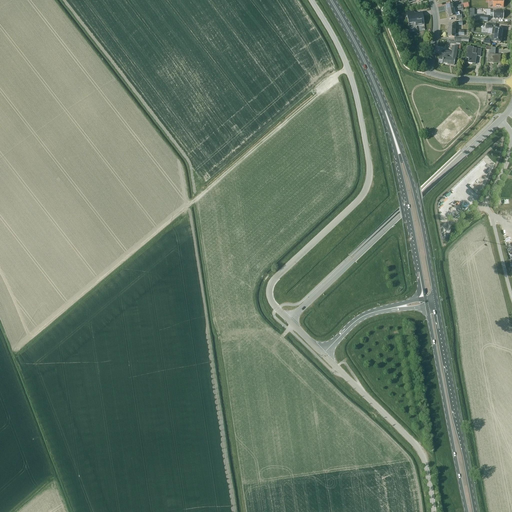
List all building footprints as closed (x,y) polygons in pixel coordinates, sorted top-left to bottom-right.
[(453,7),(453,4),(446,5),(447,12),(457,10),(457,8),(460,8),(460,10),(463,10),(463,8),(463,7),(461,7),(461,6),(453,7)] [(449,18),(455,16),(456,16),(457,20),(462,19),(461,15),(460,16),(459,12),(458,13),(457,11),(460,10),(460,8),(457,8),(457,10),(447,12),(449,18)] [(422,13),(415,14),(414,10),(407,11),(409,25),(415,24),(416,26),(424,25),(422,13)] [(501,36),(502,29),(496,28),(496,25),(486,24),(486,28),(492,29),(492,35),(501,36)] [(501,43),(501,36),(492,35),(491,40),(484,39),(484,43),(491,44),(491,42),(494,42),(501,43)] [(458,47),(452,46),(451,52),(450,58),(447,58),(447,55),(440,54),(439,60),(443,60),(442,63),(454,65),(455,60),(456,60),(458,47)] [(476,49),(476,54),(473,54),(474,48),(468,47),(466,58),(469,58),(468,63),(475,64),(476,56),(480,57),(481,50),(476,49)] [(497,60),(500,60),(500,56),(495,55),(496,48),(486,47),(486,50),(490,51),(489,55),(488,63),(497,63),(497,60)]
